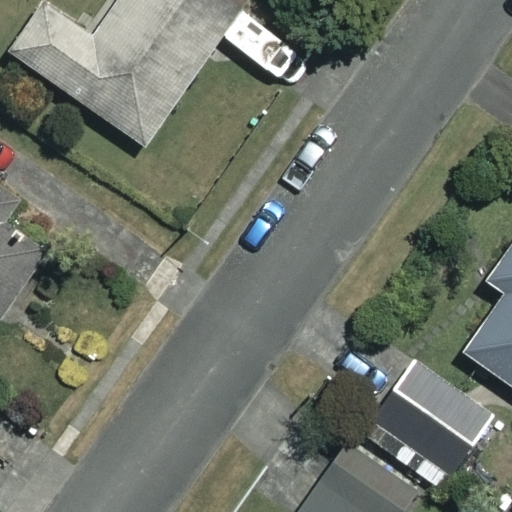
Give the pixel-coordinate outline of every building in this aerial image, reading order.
[(141,141),(237,0),(109,0),(89,31),(47,2),(12,53),(141,141)] [(0,301),(35,250),(4,230),(22,203),(0,188),(0,301)] [(511,245),(487,281),(503,293),(462,350),(511,385),(511,245)] [(446,486),(492,414),(409,360),(362,431),(446,486)] [(399,511),(417,487),(346,438),(294,511),(399,511)]
